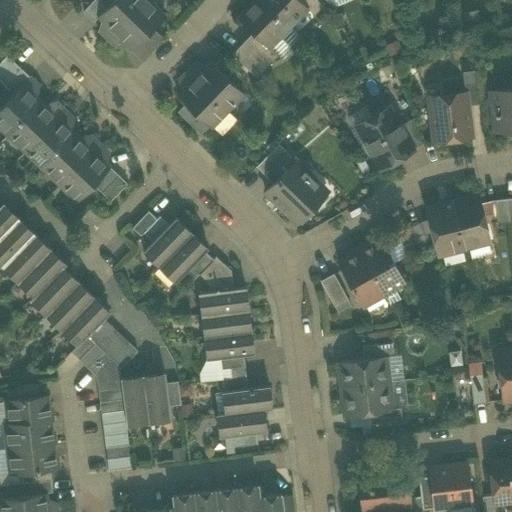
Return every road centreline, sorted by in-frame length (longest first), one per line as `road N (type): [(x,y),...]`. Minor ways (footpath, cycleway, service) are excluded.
road 1 (residential): [(65,380),(78,482),(311,454)]
road 2 (residential): [(279,263),(444,168),(511,160)]
road 3 (residential): [(311,454),(511,431)]
road 4 (residential): [(279,263),(311,454)]
road 5 (residential): [(179,156),(257,228),(279,263)]
road 6 (residential): [(22,0),(121,104)]
road 7 (residential): [(121,104),(220,0)]
road 8 (residential): [(179,156),(80,257)]
